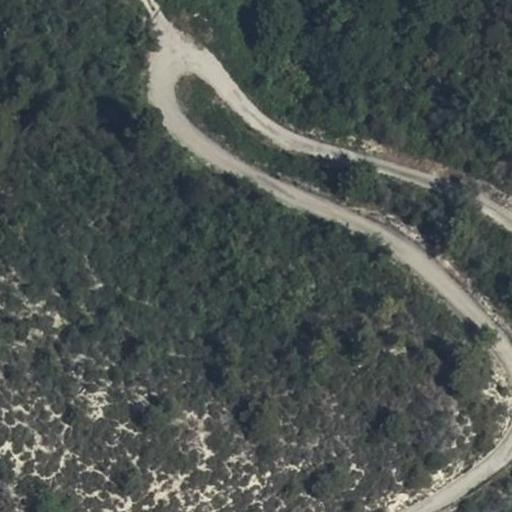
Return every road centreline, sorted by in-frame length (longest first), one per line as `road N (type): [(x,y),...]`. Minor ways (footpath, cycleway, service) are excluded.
road 1 (residential): [(511,357),(396,238),(220,156),(173,121),(161,83),(179,54),(210,57),(235,99),(291,144),(384,164),(511,222)]
road 2 (residential): [(405,511),(511,437)]
